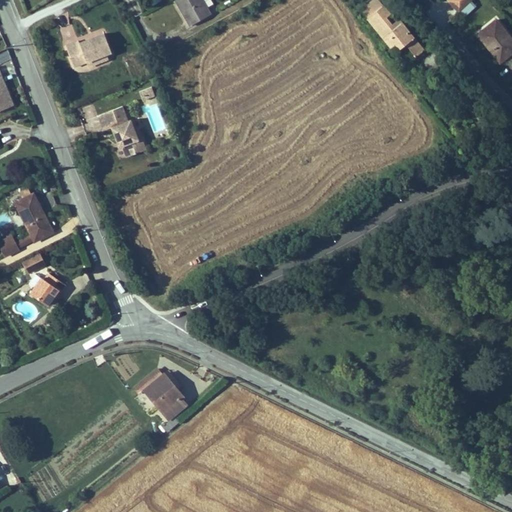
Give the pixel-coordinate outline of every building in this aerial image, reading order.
[(194,0),(199,8),(214,0),(194,0)] [(379,0),(405,31),(414,23),(424,35),(431,29),(408,3),(402,8),(395,0),(379,0)] [(446,0),(446,1),(458,13),(471,0),(446,0)] [(511,7),(506,1),(487,17),(508,41),(511,36),(511,7)] [(471,3),(460,12),(464,17),(475,8),(471,3)] [(109,41),(119,37),(111,18),(82,31),(81,29),(68,34),(75,49),(77,55),(90,49),(109,41)] [(109,41),(90,49),(92,54),(111,46),(109,41)] [(0,67),(0,113),(15,107),(0,67)] [(139,92),(141,99),(153,96),(151,89),(139,92)] [(151,135),(143,117),(138,105),(135,106),(129,92),(105,102),(111,117),(118,113),(125,129),(128,128),(130,132),(134,142),(151,135)] [(151,135),(154,134),(147,116),(143,117),(151,135)] [(23,183),(40,215),(43,222),(62,211),(51,193),(40,173),(23,183)] [(40,215),(23,223),(26,230),(43,222),(40,215)] [(19,217),(3,225),(11,239),(26,230),(23,223),(19,217)] [(54,254),(42,270),(60,283),(66,273),(71,267),(74,270),(79,263),(73,258),(63,251),(59,258),(54,254)] [(70,276),(74,270),(71,267),(66,273),(70,276)] [(161,356),(140,372),(146,381),(151,376),(174,406),(169,409),(175,417),(186,409),(180,401),(190,393),(185,387),(188,384),(171,362),(167,365),(161,356)] [(511,358),(502,380),(511,384),(511,358)]
